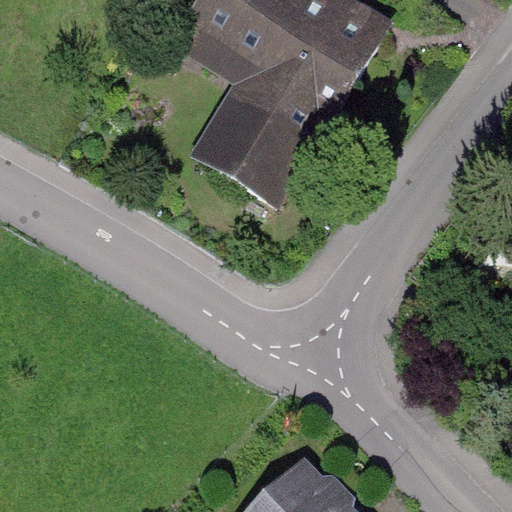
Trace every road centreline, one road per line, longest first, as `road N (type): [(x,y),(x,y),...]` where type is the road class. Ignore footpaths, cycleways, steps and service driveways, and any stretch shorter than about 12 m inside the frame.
road 1 (residential): [(0,186),(257,345),(314,360)]
road 2 (residential): [(511,106),(314,360)]
road 3 (residential): [(314,360),(462,511)]
